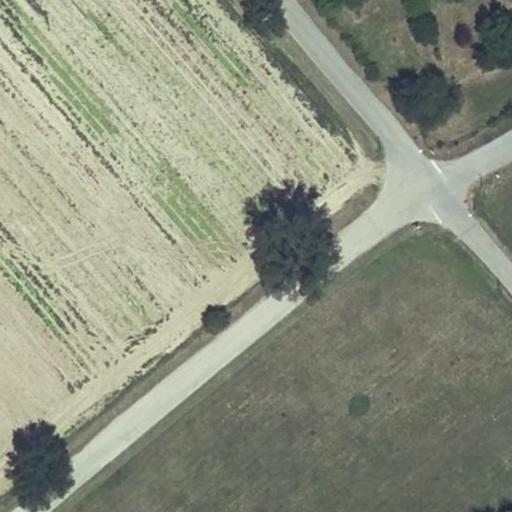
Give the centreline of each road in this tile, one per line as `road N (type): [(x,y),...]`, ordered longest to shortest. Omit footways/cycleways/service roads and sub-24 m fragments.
road 1 (unclassified): [(27,511),(427,189)]
road 2 (unclassified): [(427,189),(374,112),(278,0)]
road 3 (unclassified): [(511,284),(427,189)]
